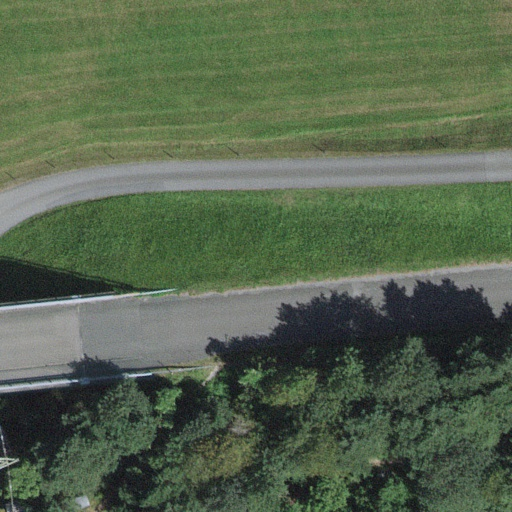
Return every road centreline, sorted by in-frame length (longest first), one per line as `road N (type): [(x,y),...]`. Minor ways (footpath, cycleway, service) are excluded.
road 1 (unclassified): [(511,165),(134,177),(70,186),(0,213)]
road 2 (unclassified): [(0,350),(511,293)]
